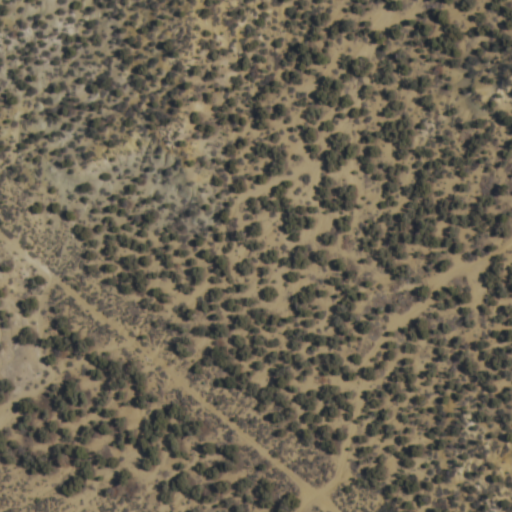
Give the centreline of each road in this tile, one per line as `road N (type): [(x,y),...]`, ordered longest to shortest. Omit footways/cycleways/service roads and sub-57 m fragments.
road 1 (track): [(0,226),(343,511)]
road 2 (track): [(303,511),(347,469),(368,368),(385,336),(447,276),(511,243)]
